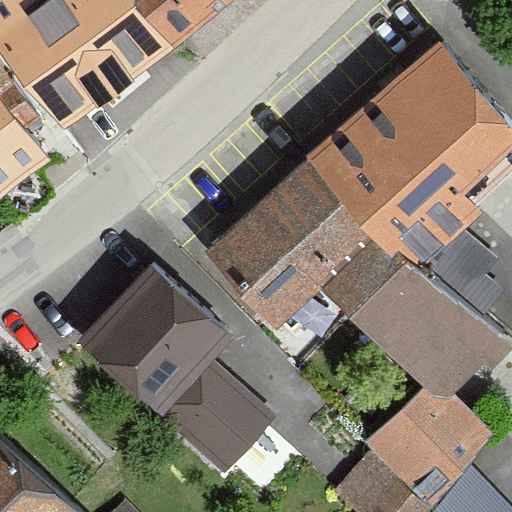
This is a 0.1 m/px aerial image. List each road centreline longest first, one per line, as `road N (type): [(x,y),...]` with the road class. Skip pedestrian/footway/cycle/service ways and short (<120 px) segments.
road 1 (tertiary): [(320,0),(144,159),(0,269)]
road 2 (unknown): [(110,184),(317,413)]
